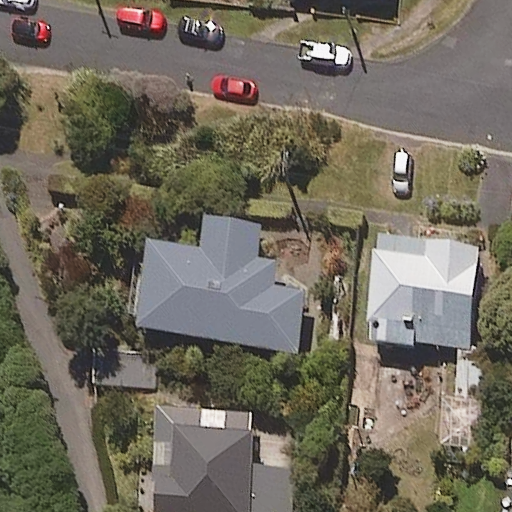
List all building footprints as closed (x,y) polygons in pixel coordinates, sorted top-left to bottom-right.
[(76,255),(55,206),(23,219),(43,269),(76,255)] [(263,230),(205,222),(200,255),(145,247),(133,332),(296,356),(305,294),(272,289),(275,265),(258,263),(263,230)] [(477,247),(374,243),(370,345),(473,349),(477,247)] [(137,351),(98,351),(99,387),(137,387),(137,351)] [(486,363),(456,363),(457,405),(487,405),(486,363)] [(253,414),(153,411),(150,511),(292,511),(295,437),(253,436),(253,414)]
